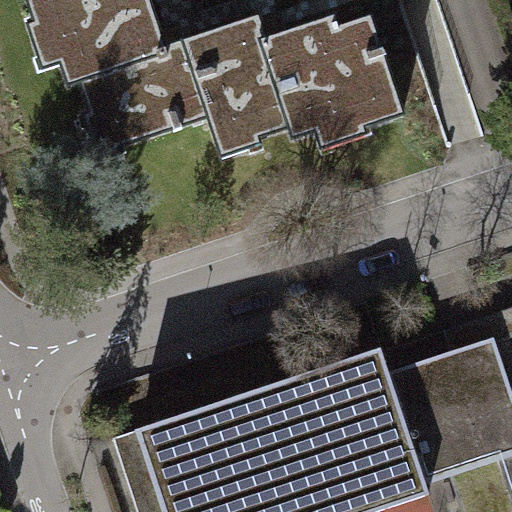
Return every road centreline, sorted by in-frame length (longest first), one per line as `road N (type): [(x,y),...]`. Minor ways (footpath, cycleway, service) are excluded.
road 1 (residential): [(511,198),(4,368)]
road 2 (residential): [(4,368),(52,511)]
